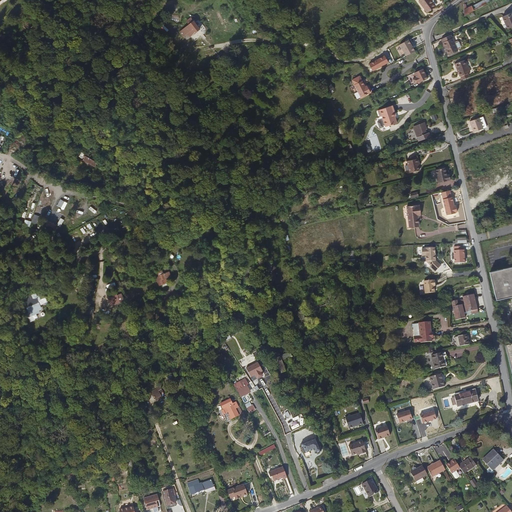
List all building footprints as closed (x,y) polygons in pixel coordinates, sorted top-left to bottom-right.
[(419,0),(418,1),(426,13),(434,7),(429,0),(419,0)] [(463,16),(473,11),(471,7),(466,9),(465,4),(463,5),(463,10),(463,16)] [(511,26),(511,14),(511,12),(501,16),(507,29),(511,26)] [(202,28),(197,19),(192,22),(195,28),(190,31),(192,35),(202,28)] [(168,27),(162,21),(157,27),(163,32),(168,27)] [(450,34),(440,39),(447,54),(457,50),(457,49),(454,42),(450,34)] [(459,76),(460,79),(468,77),(467,73),(469,71),(463,59),(454,63),(457,71),(456,72),(458,76),(459,76)] [(427,79),(423,70),(414,74),(416,78),(412,80),(415,85),(418,83),(419,83),(427,79)] [(365,89),(359,76),(351,80),(357,92),(353,94),(356,100),(370,93),(367,88),(365,89)] [(395,116),(393,107),(378,111),(380,118),(382,117),(385,129),(397,127),(394,116),(395,116)] [(486,127),(483,116),(469,121),(473,131),(486,127)] [(423,128),(426,127),(423,122),(412,127),(419,140),(430,136),(428,132),(426,133),(424,129),(423,128)] [(83,161),(94,167),(97,163),(85,156),(83,161)] [(415,156),(403,159),(406,171),(417,169),(416,164),(417,164),(415,156)] [(444,173),(442,166),(432,168),(436,181),(445,178),(444,178),(447,177),(446,173),(444,173)] [(417,219),(415,205),(411,205),(411,204),(402,205),(404,227),(414,226),(413,220),(417,219)] [(63,233),(68,226),(61,222),(57,229),(63,233)] [(460,249),(460,246),(451,246),(452,263),(462,262),(461,249),(460,249)] [(422,248),(422,249),(418,249),(419,256),(423,256),(423,262),(427,266),(426,267),(432,272),(437,266),(432,261),(432,247),(422,248)] [(511,267),(490,273),(496,301),(511,297),(511,298),(511,299),(511,300),(511,302),(511,303),(511,306),(511,309),(511,267)] [(167,272),(154,276),(157,287),(170,284),(167,272)] [(430,281),(420,282),(421,294),(431,293),(430,286),(432,286),(431,281),(430,281)] [(121,293),(108,299),(111,307),(124,302),(121,293)] [(26,314),(30,323),(35,320),(33,315),(42,311),(35,294),(23,299),(29,313),(26,314)] [(456,307),(455,304),(455,301),(449,303),(454,322),(464,319),(462,314),(469,312),(470,315),(476,313),(471,295),(461,298),(462,302),(462,305),(456,307)] [(427,330),(425,320),(414,321),(415,335),(409,336),(410,341),(416,341),(416,342),(428,340),(427,335),(429,335),(429,329),(427,330)] [(457,347),(466,345),(464,335),(455,336),(457,347)] [(285,356),(283,353),(269,359),(276,374),(279,372),(274,361),(285,356)] [(429,356),(432,369),(442,367),(439,353),(429,356)] [(249,364),(242,368),(245,373),(253,369),(249,364)] [(245,373),(249,381),(258,376),(254,369),(253,369),(245,373)] [(438,374),(427,378),(430,390),(441,387),(438,374)] [(240,395),(244,392),(241,387),(239,388),(235,390),(232,392),(237,399),(241,397),(240,395)] [(452,396),(453,399),(454,405),(455,407),(475,402),(473,390),(452,396)] [(429,412),(426,405),(413,409),(415,416),(429,412)] [(228,420),(235,417),(232,410),(225,413),(228,420)] [(408,418),(406,411),(393,415),(395,422),(408,418)] [(374,443),(386,439),(383,429),(371,432),(374,443)] [(317,452),(311,439),(296,446),(301,456),(310,451),(312,455),(317,452)] [(360,453),(357,443),(343,447),(346,457),(354,455),(354,457),(360,455),(360,453)] [(336,445),(341,458),(345,457),(340,444),(336,445)] [(498,465),(501,462),(492,451),(480,462),(489,471),(497,464),(498,465)] [(454,462),(450,465),(445,468),(450,476),(455,473),(459,470),(454,462)] [(444,472),(439,463),(427,470),(432,479),(444,472)] [(428,477),(423,467),(410,474),(416,485),(425,481),(424,479),(428,477)] [(264,473),(266,478),(267,477),(269,482),(278,479),(282,478),(279,469),(264,473)] [(473,479),(469,482),(474,489),(478,486),(473,479)] [(377,494),(370,480),(360,485),(367,499),(377,494)] [(197,489),(194,484),(192,485),(190,482),(185,485),(186,488),(187,488),(189,493),(197,489)] [(245,497),(241,487),(223,494),(226,502),(231,500),(232,503),(237,501),(236,500),(239,499),(239,500),(245,497)] [(172,493),(170,488),(159,492),(161,497),(162,501),(171,498),(170,494),(172,493)] [(146,503),(143,504),(145,510),(156,507),(154,501),(157,500),(155,494),(145,497),(146,503)]
